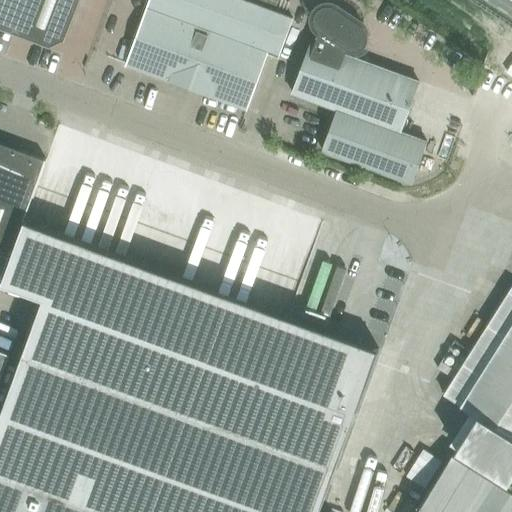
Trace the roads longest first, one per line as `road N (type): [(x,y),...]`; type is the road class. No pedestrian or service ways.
road 1 (unclassified): [(450,241),(0,75)]
road 2 (unclassified): [(358,493),(450,241)]
road 3 (unclassified): [(450,241),(511,121)]
